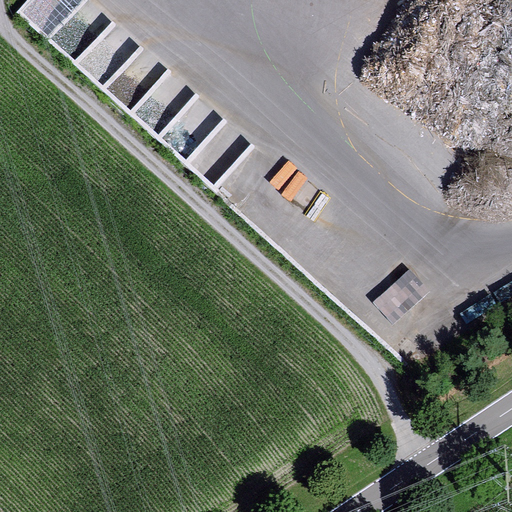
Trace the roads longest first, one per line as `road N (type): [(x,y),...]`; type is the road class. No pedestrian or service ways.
road 1 (track): [(425,467),(361,352),(0,21)]
road 2 (primary): [(511,409),(357,511)]
